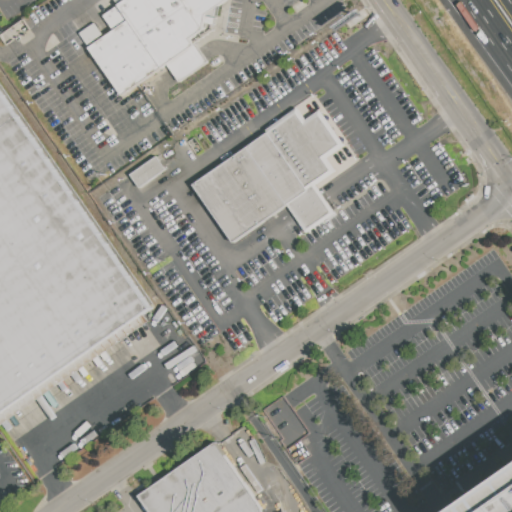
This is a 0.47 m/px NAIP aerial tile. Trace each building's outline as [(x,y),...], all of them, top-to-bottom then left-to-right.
[(82,33),(97,23),(106,38),(117,31),(106,14),(121,5),(117,0),(228,0),(219,6),(218,16),(208,15),(205,29),(192,38),(209,63),(181,81),(170,64),(124,95),(82,33)] [(0,420),(156,313),(0,86),(0,420)] [(195,185),(269,133),(267,130),(299,108),(307,119),(322,109),(347,144),(328,158),(337,170),(316,185),(336,214),(309,233),(289,205),(236,242),(195,185)] [(131,174),(140,187),(166,169),(157,156),(131,174)] [(263,511),(215,443),(139,497),(149,511),(263,511)] [(511,511),(511,477),(459,511),(511,511)]
